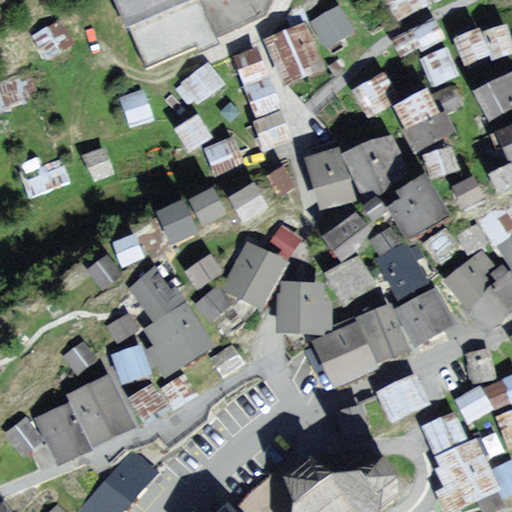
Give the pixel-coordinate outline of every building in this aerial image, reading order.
[(117,0),(142,65),(276,16),(269,0),(117,0)] [(430,0),(390,0),(399,20),(433,5),(430,0)] [(313,20),(329,48),(358,32),(342,4),(313,20)] [(438,18),(394,39),(404,58),(447,37),(438,18)] [(33,37),(49,61),(77,43),(62,19),(33,37)] [(307,20),(265,38),(285,86),(328,68),(307,20)] [(467,67),(511,52),(511,30),(509,21),(457,38),(467,67)] [(263,45),(236,53),(266,148),(293,139),(263,45)] [(450,46),(423,56),(433,85),(461,75),(450,46)] [(193,107),(227,83),(212,62),(178,85),(193,107)] [(369,114),(401,95),(387,70),(354,89),(369,114)] [(511,70),(476,87),(491,118),(511,108),(511,70)] [(399,100),(416,147),(454,133),(437,86),(399,100)] [(131,125),(155,119),(147,89),(124,95),(131,125)] [(191,151),(215,136),(200,113),(177,127),(191,151)] [(511,121),(499,127),(511,157),(511,121)] [(340,144),(305,156),(324,209),(383,188),(385,193),(415,183),(396,130),(342,150),(340,144)] [(231,139),(208,146),(217,175),(239,169),(231,139)] [(436,175),(461,165),(452,143),(427,153),(436,175)] [(67,160),(26,167),(30,193),(71,186),(67,160)] [(511,160),(494,167),(502,188),(511,184),(511,160)] [(282,192),(296,184),(286,166),(272,173),(282,192)] [(458,182),(468,204),(489,193),(478,171),(458,182)] [(409,237),(454,213),(432,173),(388,197),(409,237)] [(258,179),(231,195),(246,220),(273,205),(258,179)] [(205,224),(232,210),(218,183),(191,197),(205,224)] [(369,198),(376,215),(390,209),(383,192),(369,198)] [(187,197),(159,210),(174,242),(202,230),(187,197)] [(360,207),(325,235),(343,257),(378,230),(360,207)] [(368,238),(403,297),(433,279),(398,221),(368,238)] [(248,237),(224,288),(269,308),(303,236),(281,225),(271,248),(248,237)] [(124,262),(146,256),(140,236),(118,242),(124,262)] [(487,246),(447,277),(486,328),(511,307),(511,237),(500,246),(509,258),(501,265),(487,246)] [(202,287),(226,269),(213,251),(189,269),(202,287)] [(341,298),(377,285),(366,254),(329,267),(341,298)] [(150,346),(167,375),(216,346),(167,261),(130,283),(162,338),(150,346)] [(281,332),(332,333),(333,281),(282,279),(281,332)] [(216,321),(239,300),(222,281),(198,302),(216,321)] [(334,385),(417,351),(414,344),(457,327),(441,285),(315,336),(334,385)] [(111,321),(120,341),(142,330),(133,311),(111,321)] [(114,353),(128,385),(157,372),(143,340),(114,353)] [(90,341),(70,351),(79,370),(99,360),(90,341)] [(38,416),(58,463),(140,428),(116,371),(69,391),(73,401),(38,416)] [(470,421),(511,402),(511,372),(459,396),(470,421)] [(156,381),(132,396),(145,416),(169,402),(156,381)] [(365,402),(337,411),(345,439),(374,430),(365,402)] [(458,409),(423,423),(448,485),(439,489),(447,511),(456,511),(484,501),(487,508),(511,497),(511,454),(509,456),(499,430),(471,441),(458,409)] [(511,447),(511,409),(500,413),(511,447)] [(29,414),(6,431),(25,456),(48,439),(29,414)] [(131,447),(80,511),(70,511),(58,502),(50,511),(125,511),(159,468),(131,447)] [(390,511),(393,468),(297,461),(293,511),(390,511)] [(0,502),(0,511),(13,511),(4,500),(0,502)] [(238,511),(228,502),(218,511),(238,511)]
